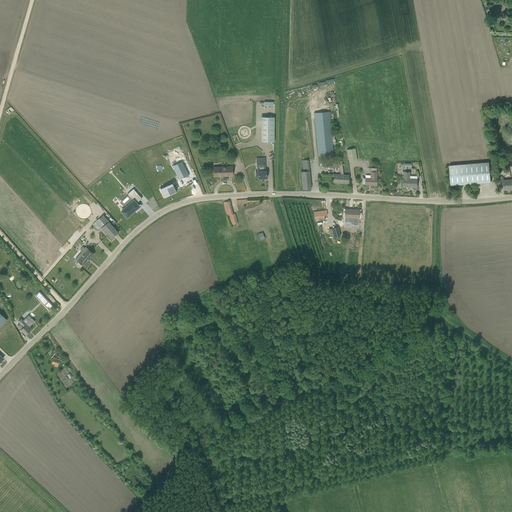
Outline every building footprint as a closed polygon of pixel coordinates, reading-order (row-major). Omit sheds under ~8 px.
[(333,155),(333,151),(329,112),(314,113),(318,156),(333,155)] [(261,117),(261,142),(274,142),(274,117),(261,117)] [(347,150),(349,162),(357,161),(355,148),(347,150)] [(180,158),(170,163),(179,180),(189,175),(180,158)] [(259,179),(267,178),(266,171),(264,171),(264,158),(256,158),(257,167),(257,171),(255,171),(256,176),(258,176),(259,179)] [(311,189),(308,160),(302,160),(303,171),(301,171),(302,187),(303,189),(311,189)] [(451,186),(491,182),(489,162),(449,166),(451,186)] [(342,163),(338,164),(339,171),(340,171),(340,175),(334,175),(333,179),(333,180),(333,183),(348,183),(349,175),(343,175),(343,171),(342,163)] [(232,176),(232,171),(232,167),(213,167),(214,177),(232,176)] [(365,184),(365,185),(376,185),(377,179),(376,179),(377,172),(371,172),(371,176),(366,175),(365,178),(363,178),(363,184),(365,184)] [(403,178),(403,187),(417,187),(417,179),(410,179),(410,172),(404,172),(404,178),(403,178)] [(511,179),(508,180),(504,180),(503,178),(498,178),(499,186),(504,186),(504,190),(511,189),(511,179)] [(165,197),(176,191),(172,183),(161,189),(165,197)] [(113,200),(109,196),(112,194),(107,189),(98,197),(106,206),(113,200)] [(127,194),(131,198),(123,205),(125,208),(121,211),(127,217),(139,206),(136,203),(142,198),(133,189),(127,194)] [(359,219),(360,210),(345,209),(345,218),(352,218),(352,224),(357,225),(358,219),(359,219)] [(327,215),(327,211),(314,212),(315,219),(324,218),(324,216),(327,215)] [(229,215),(232,225),(237,223),(235,214),(233,214),(229,215)] [(101,218),(96,222),(111,239),(119,232),(109,221),(106,224),(101,218)] [(338,227),(331,229),(334,237),(340,235),(338,227)] [(83,253),(77,261),(78,262),(76,264),(80,268),(82,265),(83,266),(94,254),(87,248),(86,250),(83,247),(80,250),(83,253)] [(53,307),(43,296),(39,300),(49,311),(53,307)] [(21,330),(26,335),(31,330),(28,328),(35,322),(29,315),(23,321),(21,319),(18,321),(20,323),(17,326),(21,330)]
